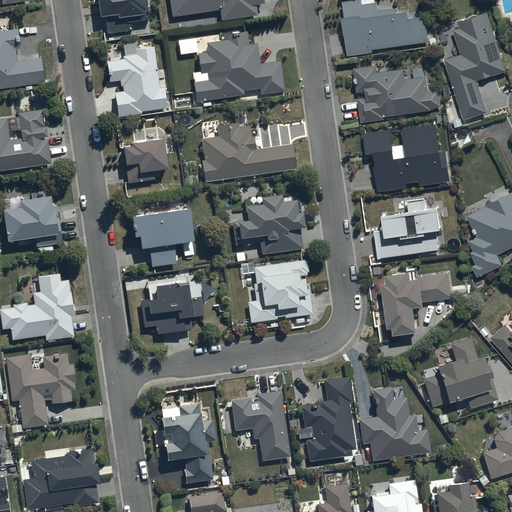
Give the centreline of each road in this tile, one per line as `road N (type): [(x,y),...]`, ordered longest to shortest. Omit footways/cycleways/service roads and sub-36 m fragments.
road 1 (residential): [(303,0),(346,318),(324,342),(119,372)]
road 2 (residential): [(119,372),(66,0)]
road 3 (residential): [(139,511),(119,372)]
